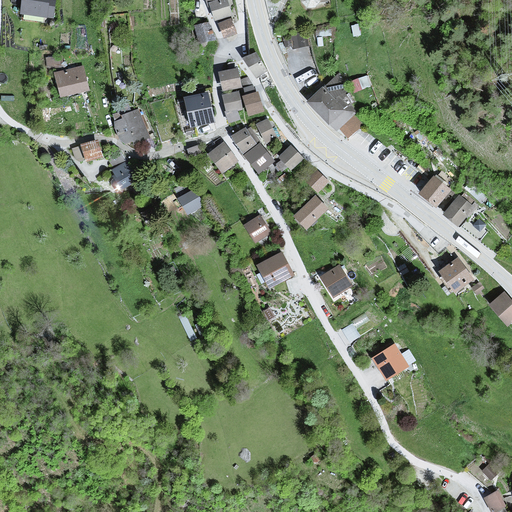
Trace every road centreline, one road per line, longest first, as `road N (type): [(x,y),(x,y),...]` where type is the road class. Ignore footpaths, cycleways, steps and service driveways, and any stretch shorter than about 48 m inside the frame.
road 1 (secondary): [(253,0),(278,75),(308,118),(450,233)]
road 2 (residential): [(252,79),(315,161),(436,241),(450,233)]
road 3 (residential): [(0,112),(59,147),(106,140),(138,157),(221,137)]
